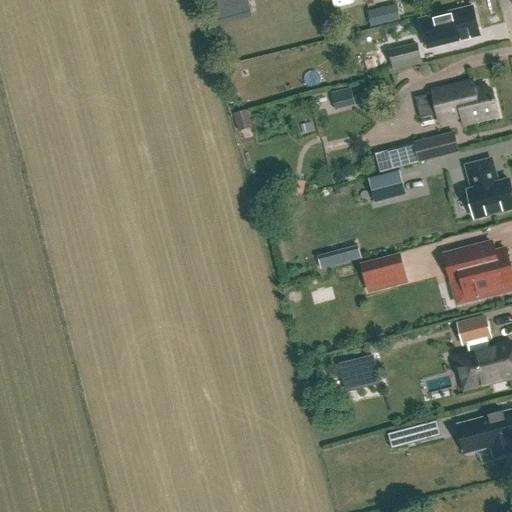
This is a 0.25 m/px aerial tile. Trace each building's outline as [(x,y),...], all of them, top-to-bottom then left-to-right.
[(449,44),(480,36),(473,6),(441,14),(444,24),(429,28),(432,42),(448,38),(449,44)] [(383,8),(368,12),(372,27),(386,24),(383,8)] [(418,43),(389,50),(393,71),(423,63),(418,43)] [(464,126),(500,117),(493,91),(489,92),(487,86),(475,89),(473,81),(432,91),(433,94),(416,98),(421,119),(438,115),(439,119),(461,114),(464,126)] [(419,163),(460,153),(455,132),(414,143),(419,163)] [(491,160),(467,167),(473,190),(468,191),(475,218),(511,208),(511,188),(510,180),(496,184),(493,175),(495,174),(491,160)] [(400,171),(369,179),(375,203),(406,195),(400,171)] [(511,284),(511,272),(506,249),(492,253),(490,245),(492,244),(492,243),(445,255),(452,282),(463,279),(467,294),(466,295),(468,301),(498,293),(497,289),(511,284)] [(334,253),(320,257),(323,269),(338,265),(334,253)] [(363,266),(367,280),(369,291),(406,281),(403,270),(400,256),(363,266)] [(424,305),(423,325),(442,325),(443,306),(424,305)] [(465,390),(476,387),(511,377),(511,342),(490,349),(487,338),(491,337),(486,318),(458,325),(463,344),(467,343),(470,354),(456,357),(460,371),(465,390)] [(373,353),(339,361),(344,382),(378,373),(373,353)] [(466,453),(479,449),(492,446),(495,457),(511,452),(511,411),(504,414),(503,411),(488,415),(489,418),(459,426),(463,440),(466,453)] [(388,434),(392,450),(432,439),(427,423),(388,434)]
